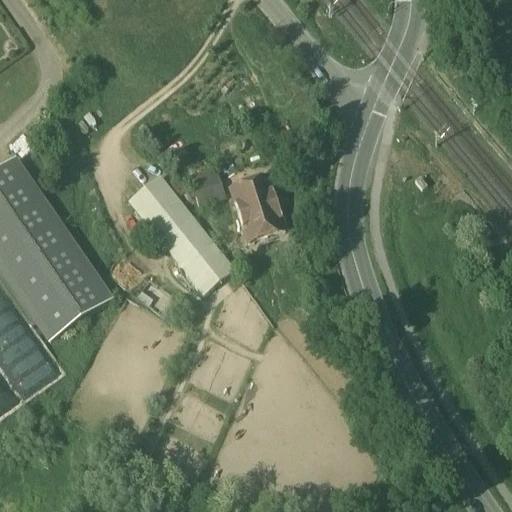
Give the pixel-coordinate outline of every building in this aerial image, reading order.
[(511,34),(499,54),(503,57),(501,60),(502,63),(507,67),(511,67),(511,65),(511,34)] [(109,317),(17,175),(0,186),(0,277),(50,355),(109,317)] [(235,285),(160,191),(129,216),(204,310),(235,285)] [(267,193),(232,204),(249,257),(284,245),(267,193)] [(214,201),(195,207),(199,220),(218,214),(214,201)]
